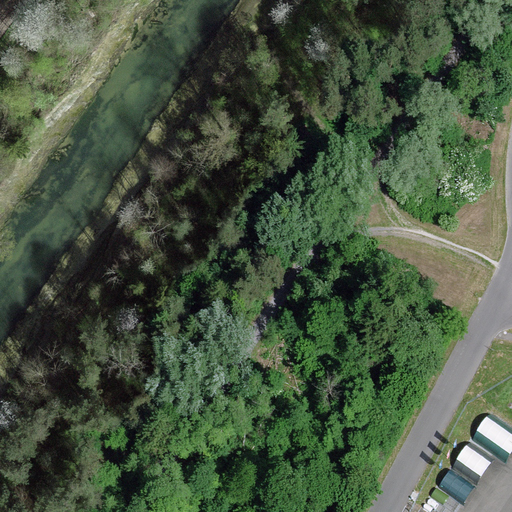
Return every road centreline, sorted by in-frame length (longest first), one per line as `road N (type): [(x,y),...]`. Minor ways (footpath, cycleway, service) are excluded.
road 1 (track): [(493,0),(131,511)]
road 2 (residential): [(511,287),(386,511)]
